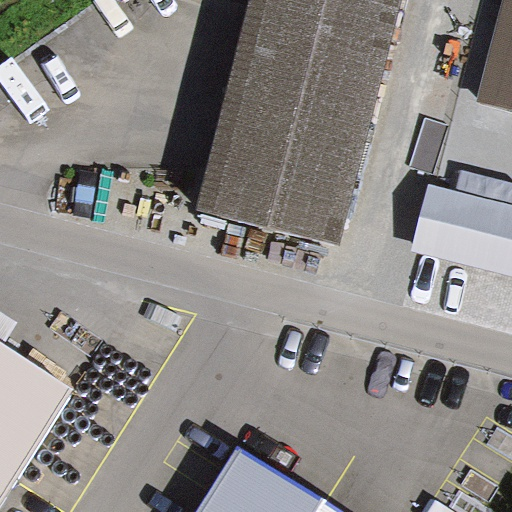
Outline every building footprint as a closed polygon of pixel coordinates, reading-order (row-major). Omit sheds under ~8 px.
[(390,12),(340,0),(259,0),(208,209),(334,240),(390,12)] [(511,0),(507,0),(482,103),(511,110),(511,0)] [(511,217),(430,197),(416,252),(511,275),(511,217)] [(0,491),(59,399),(0,362),(0,491)] [(303,511),(238,470),(210,511),(303,511)]
